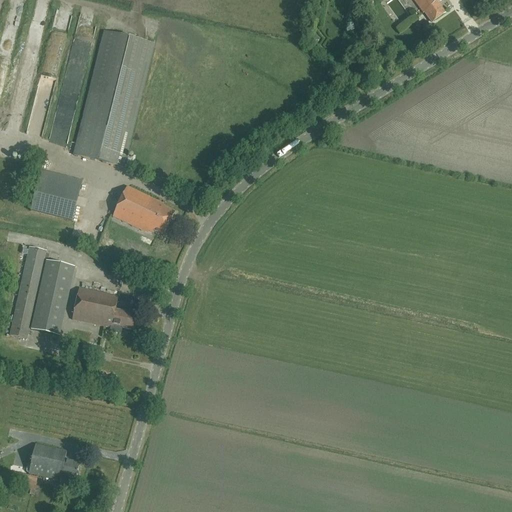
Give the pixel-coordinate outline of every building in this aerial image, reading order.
[(424,12),(432,23),(445,13),(438,3),(441,0),(413,0),(423,13),(424,12)] [(404,4),(394,5),(395,18),(405,17),(404,4)] [(93,36),(94,12),(79,11),(78,36),(93,36)] [(124,168),(154,44),(105,32),(75,156),(124,168)] [(73,221),(81,188),(40,178),(31,211),(73,221)] [(158,202),(127,187),(114,217),(144,231),(145,229),(154,233),(155,231),(164,235),(175,213),(157,204),(158,202)] [(105,238),(101,245),(111,249),(114,242),(105,238)] [(11,336),(27,339),(45,259),(47,251),(31,248),(11,336)] [(46,262),(31,330),(59,337),(75,268),(46,262)] [(80,289),(73,320),(112,328),(111,332),(121,334),(123,328),(133,330),(137,314),(116,310),(119,297),(80,289)] [(128,306),(128,291),(120,291),(120,306),(128,306)] [(102,348),(84,344),(81,356),(99,360),(102,348)] [(60,481),(61,479),(75,482),(79,464),(65,461),(67,452),(35,445),(29,474),(60,481)] [(34,490),(36,481),(36,478),(22,475),(10,472),(7,484),(34,490)]
